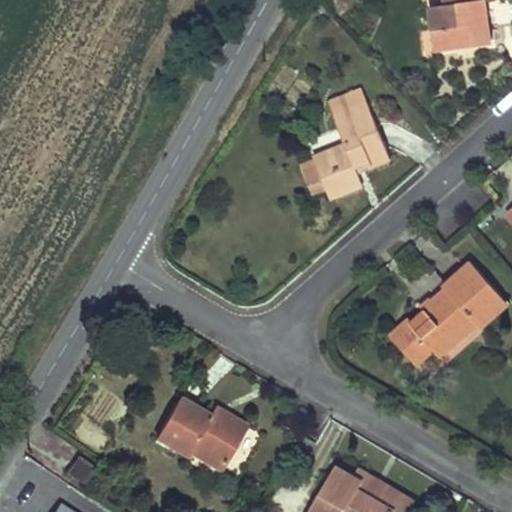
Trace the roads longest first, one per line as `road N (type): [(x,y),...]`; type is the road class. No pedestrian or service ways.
road 1 (secondary): [(269,0),(117,261)]
road 2 (residential): [(269,356),(511,496)]
road 3 (residential): [(511,118),(305,302)]
road 4 (secondary): [(117,261),(0,454)]
road 5 (residential): [(117,261),(269,356)]
